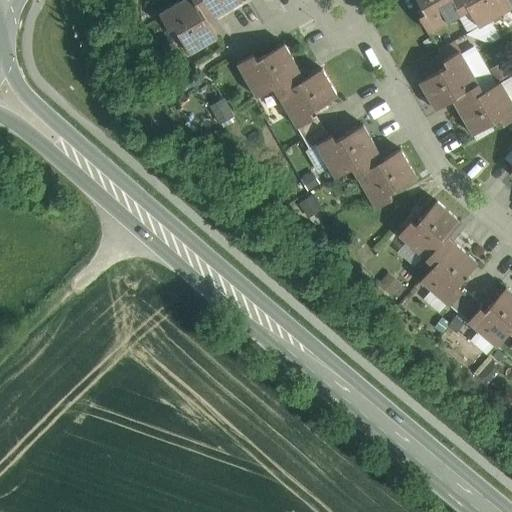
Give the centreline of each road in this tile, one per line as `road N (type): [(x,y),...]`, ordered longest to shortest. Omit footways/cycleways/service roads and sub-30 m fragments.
road 1 (secondary): [(311,356),(47,116),(2,52)]
road 2 (secondary): [(0,113),(136,228),(311,356)]
road 3 (residential): [(511,230),(435,156),(348,0)]
road 4 (secondary): [(492,511),(311,356)]
